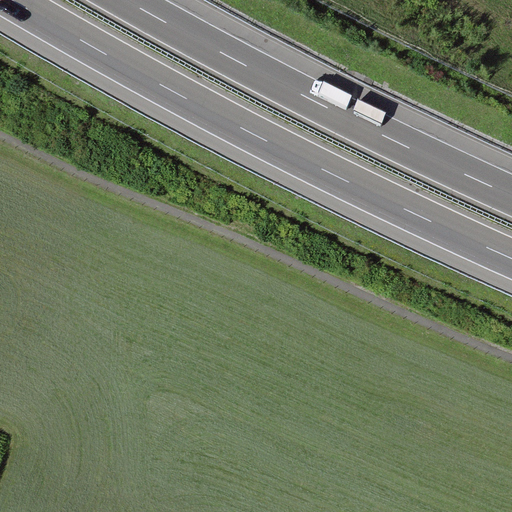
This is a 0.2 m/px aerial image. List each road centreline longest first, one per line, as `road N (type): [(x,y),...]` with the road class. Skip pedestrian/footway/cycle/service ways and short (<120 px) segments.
road 1 (motorway): [(10,0),(255,136),(511,259)]
road 2 (motorway): [(511,194),(127,0)]
